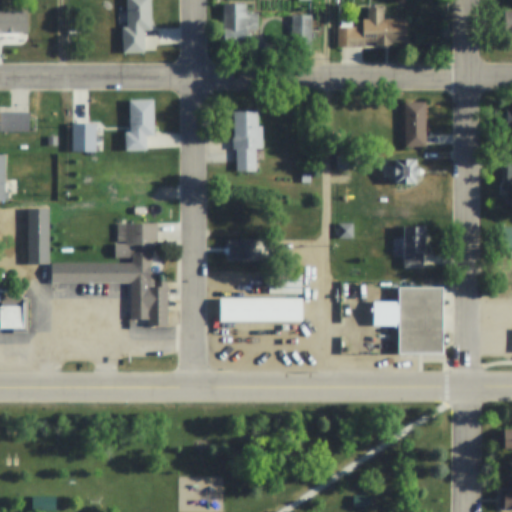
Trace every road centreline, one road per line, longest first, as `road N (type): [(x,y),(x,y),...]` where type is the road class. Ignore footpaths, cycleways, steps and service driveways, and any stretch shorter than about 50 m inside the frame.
road 1 (residential): [(511,78),(0,76)]
road 2 (residential): [(470,511),(471,0)]
road 3 (secondary): [(511,388),(0,388)]
road 4 (residential): [(192,388),(199,0)]
